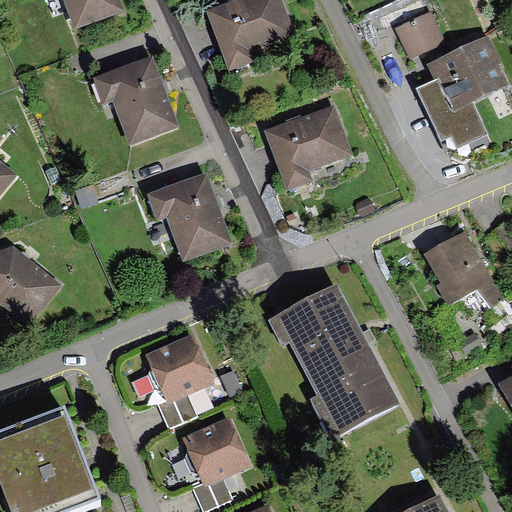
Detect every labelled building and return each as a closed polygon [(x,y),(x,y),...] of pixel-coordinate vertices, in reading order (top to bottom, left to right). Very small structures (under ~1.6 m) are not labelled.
[(120,0),(64,0),(76,32),(125,14),(120,0)] [(282,0),(241,0),(206,13),(228,74),(256,64),(252,54),(296,38),(282,0)] [(411,63),(447,46),(431,13),(396,30),(411,63)] [(489,39),(426,68),(434,85),(416,93),(442,146),(451,142),(456,153),(489,138),(474,106),(509,89),(500,68),(503,67),(489,39)] [(154,60),(93,82),(103,110),(115,106),(130,148),(179,131),(154,60)] [(335,108),(264,134),(287,194),(314,183),(311,174),(354,158),(335,108)] [(0,162),(0,200),(19,178),(0,162)] [(207,176),(147,197),(157,225),(168,221),(183,264),(233,246),(207,176)] [(511,221),(511,220),(495,231),(511,256),(511,221)] [(465,235),(424,258),(441,287),(436,290),(448,310),(477,293),(491,310),(506,300),(492,284),(494,283),(465,235)] [(14,249),(0,254),(0,305),(29,329),(62,288),(14,249)] [(339,289),(269,325),(283,353),(291,349),(318,401),(311,404),(332,443),(400,409),(339,289)] [(476,334),(459,345),(466,357),(483,347),(476,334)] [(193,338),(146,358),(166,403),(158,406),(169,430),(197,418),(188,398),(214,387),(193,338)] [(511,380),(498,389),(511,412),(511,380)] [(64,414),(0,438),(0,491),(7,511),(89,511),(100,508),(64,414)] [(230,422),(183,442),(202,487),(195,490),(204,511),(210,511),(234,502),(225,482),(251,470),(230,422)] [(448,511),(442,498),(415,511),(448,511)]
